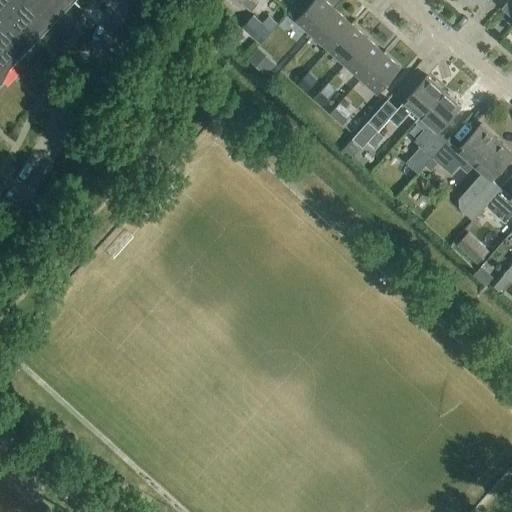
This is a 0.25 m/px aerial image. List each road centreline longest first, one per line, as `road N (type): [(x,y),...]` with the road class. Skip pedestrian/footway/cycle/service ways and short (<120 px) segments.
road 1 (residential): [(0,216),(48,152),(124,0)]
road 2 (residential): [(511,100),(418,17),(411,0)]
